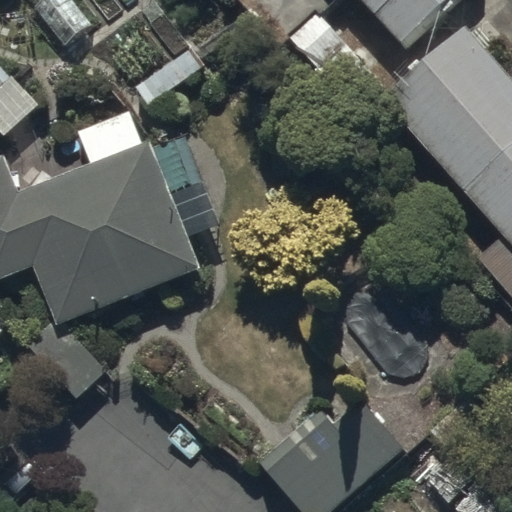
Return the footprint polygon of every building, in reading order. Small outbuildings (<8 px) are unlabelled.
[(93,28),(72,0),(46,0),(32,11),(63,51),(93,28)] [(461,0),(364,0),(409,48),(461,0)] [(376,77),(320,14),(288,43),(344,106),(376,77)] [(511,80),(468,31),(390,101),(508,232),(471,266),(511,311),(511,80)] [(40,110),(0,67),(0,128),(10,139),(40,110)] [(94,170),(22,198),(7,160),(0,163),(0,284),(38,270),(62,329),(204,273),(190,238),(225,224),(192,138),(157,152),(154,146),(149,148),(135,115),(81,136),(94,170)] [(328,412),(263,463),(302,511),(339,511),(404,460),(404,458),(403,456),(403,454),(402,452),(402,450),(401,448),(400,446),(400,444),(399,442),(398,440),(397,438),(396,436),(395,434),(393,433),(392,431),(391,429),(389,428),(388,426),(386,425),(385,423),(383,422),(382,420),(380,419),(378,418),(376,417),(374,416),(372,415),(371,414),(369,413),(367,412),(365,411),(363,411),(361,410),(359,410),(356,409),(338,424),(328,412)]
